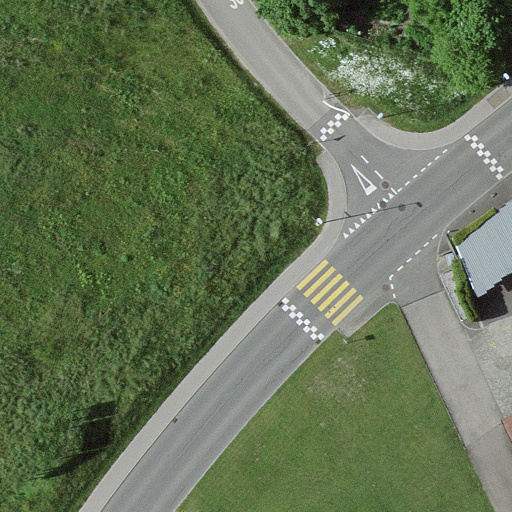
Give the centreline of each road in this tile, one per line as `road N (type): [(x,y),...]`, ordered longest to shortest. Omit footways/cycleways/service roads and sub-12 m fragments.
road 1 (tertiary): [(408,230),(156,476),(131,511)]
road 2 (residential): [(221,0),(408,230)]
road 3 (tertiary): [(511,146),(408,230)]
